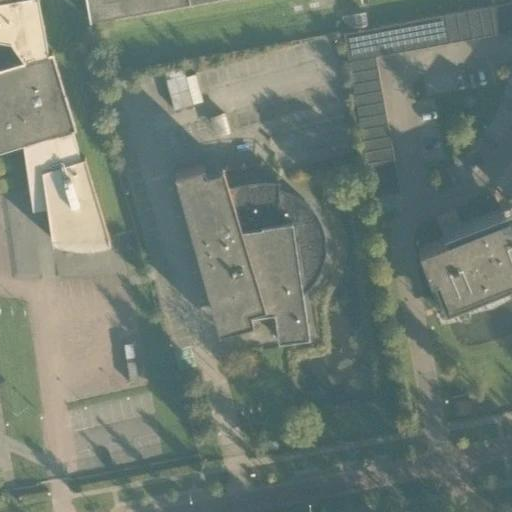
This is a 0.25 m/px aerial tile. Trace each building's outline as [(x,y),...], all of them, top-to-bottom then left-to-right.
[(0,0),(0,41),(10,43),(21,58),(23,62),(0,68),(0,152),(12,149),(24,145),(30,193),(45,191),(52,240),(53,240),(53,238),(108,237),(108,239),(109,239),(52,53),(48,54),(44,29),(38,0),(85,0),(89,21),(201,0),(0,0)] [(511,30),(511,2),(501,4),(506,32),(511,30)] [(495,34),(506,32),(501,4),(489,6),(495,34)] [(489,6),(478,9),(483,36),(495,34),(489,6)] [(478,9),(467,11),(472,38),(483,36),(478,9)] [(354,13),(356,26),(367,24),(364,11),(354,13)] [(467,11),(455,13),(461,40),(472,38),(467,11)] [(455,13),(444,15),(450,42),(461,40),(455,13)] [(444,15),(433,17),(439,44),(450,42),(444,15)] [(433,17),(422,19),(427,46),(439,44),(433,17)] [(422,19),(411,21),(416,48),(427,46),(422,19)] [(411,21),(399,23),(404,50),(416,48),(411,21)] [(399,23),(387,25),(393,53),(404,50),(399,23)] [(382,55),(393,53),(387,25),(376,27),(382,55)] [(343,33),(348,61),(375,56),(382,55),(376,27),(343,33)] [(377,68),(375,56),(348,61),(350,73),(377,68)] [(193,105),(182,66),(163,71),(174,110),(193,105)] [(380,79),(377,68),(350,73),(352,85),(380,79)] [(382,90),(380,79),(352,85),(354,96),(382,90)] [(354,96),(356,107),(384,101),(382,90),(354,96)] [(356,107),(358,118),(386,113),(384,101),(356,107)] [(388,124),(386,113),(358,118),(360,129),(388,124)] [(360,129),(362,141),(390,135),(388,124),(360,129)] [(362,141),(364,152),(392,146),(390,135),(362,141)] [(364,152),(366,164),(394,158),(392,146),(364,152)] [(396,169),(394,158),(366,164),(368,175),(396,169)] [(251,314),(273,310),(277,340),(309,336),(302,292),(312,283),(319,272),(324,259),(325,246),(324,232),(319,220),(312,208),(302,199),(291,192),(278,188),(278,179),(277,179),(277,180),(260,180),(244,181),(227,185),(221,166),(205,170),(203,164),(173,172),(218,330),(253,320),(251,314)] [(398,180),(396,169),(368,175),(370,185),(398,180)] [(398,180),(370,185),(372,196),(400,192),(398,180)] [(511,226),(508,215),(418,250),(443,313),(511,285),(511,226)]
